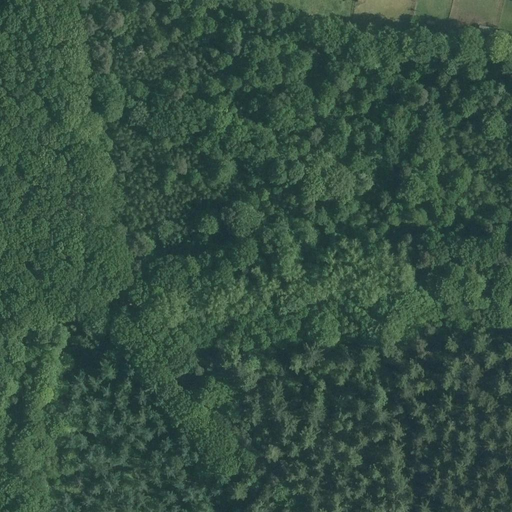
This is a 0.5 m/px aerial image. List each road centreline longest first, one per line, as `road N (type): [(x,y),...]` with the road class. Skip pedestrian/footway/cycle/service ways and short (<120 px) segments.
road 1 (track): [(123,286),(299,242),(511,249)]
road 2 (track): [(123,286),(78,107),(63,0)]
road 3 (track): [(271,511),(123,286)]
road 4 (track): [(0,333),(123,286)]
